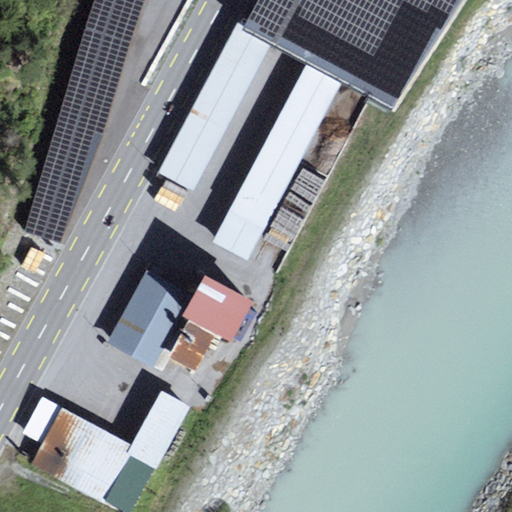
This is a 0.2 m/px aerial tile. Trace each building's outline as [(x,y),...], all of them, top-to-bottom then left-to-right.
[(449,0),(257,0),(248,18),(243,28),(268,41),(306,61),(341,80),(392,107),(449,0)] [(240,14),(160,164),(194,181),(268,41),(243,28),(248,18),(240,14)] [(62,239),(112,60),(77,50),(28,229),(62,239)] [(341,80),(306,61),(214,235),(248,253),(341,80)] [(192,287),(145,264),(110,336),(157,359),(192,287)] [(255,291),(207,268),(186,312),(233,335),(255,291)] [(190,400),(160,385),(132,439),(103,495),(133,511),(190,400)] [(43,437),(61,402),(43,393),(25,428),(43,437)] [(43,437),(32,459),(103,495),(132,439),(61,402),(43,437)]
